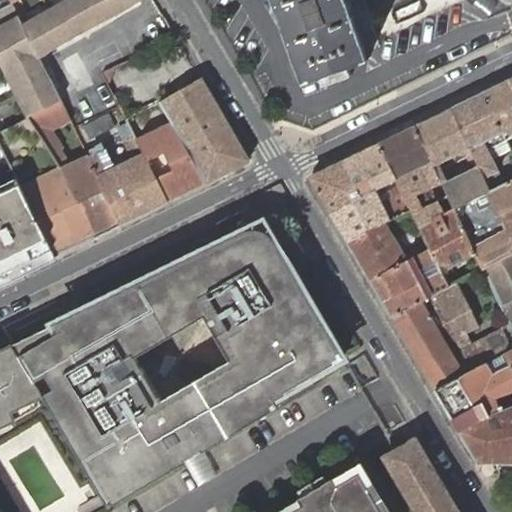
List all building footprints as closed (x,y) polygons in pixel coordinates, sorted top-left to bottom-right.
[(12,3),(0,9),(0,58),(18,95),(30,117),(61,102),(45,68),(45,67),(39,55),(137,0),(69,0),(24,26),(12,3)] [(275,0),(305,81),(303,82),(304,84),(323,77),(325,85),(352,75),(350,67),(369,60),(369,59),(366,60),(364,55),(345,0),(275,0)] [(189,57),(176,35),(119,66),(104,75),(115,96),(115,97),(148,81),(189,57)] [(202,78),(189,57),(148,81),(161,102),(202,78)] [(249,159),(202,78),(161,102),(208,182),(248,161),(249,159)] [(511,82),(510,80),(484,93),(503,132),(507,139),(511,136),(511,82)] [(148,81),(115,97),(120,106),(127,119),(161,102),(148,81)] [(484,178),(490,190),(491,190),(505,183),(499,171),(489,149),(507,140),(507,139),(503,132),(484,93),(451,109),(470,149),(476,163),(478,167),(484,178)] [(61,102),(30,117),(61,169),(95,236),(121,224),(88,157),(71,165),(61,148),(62,148),(52,130),(70,121),(69,118),(61,102)] [(470,149),(451,109),(415,126),(432,162),(434,165),(441,163),(443,162),(464,151),(471,166),(476,163),(470,149)] [(83,126),(89,139),(115,127),(109,114),(83,126)] [(61,169),(30,117),(0,131),(0,144),(19,184),(55,256),(95,236),(61,169)] [(173,123),(138,141),(167,201),(208,182),(173,123)] [(88,157),(121,224),(167,201),(138,141),(129,125),(119,130),(133,158),(106,170),(96,147),(90,150),(92,155),(88,157)] [(437,261),(472,243),(469,237),(455,208),(445,188),(443,184),(437,171),(434,165),(432,162),(415,126),(378,144),(397,180),(401,187),(412,209),(431,249),(437,261)] [(397,180),(378,144),(342,162),(361,196),(376,189),(397,180)] [(361,196),(342,162),(311,176),(311,179),(331,212),(361,196)] [(445,188),(455,208),(482,194),(490,190),(484,178),(478,167),(473,169),(475,173),(445,188)] [(511,180),(505,183),(491,190),(490,190),(482,194),(496,224),(469,237),(472,243),(474,248),(475,250),(479,258),(483,268),(511,252),(511,180)] [(0,282),(55,256),(19,184),(0,192),(0,282)] [(392,220),(412,209),(401,187),(391,192),(394,197),(383,202),(376,189),(361,196),(331,212),(348,242),(391,220),(392,220)] [(371,280),(410,260),(406,253),(398,258),(385,231),(394,226),(391,220),(348,242),(371,280)] [(398,258),(406,253),(394,226),(385,231),(398,258)] [(256,230),(246,232),(233,239),(233,237),(13,344),(44,395),(110,507),(278,407),(273,399),(343,357),(275,242),(273,243),(269,237),(264,232),(256,230)] [(441,269),(475,250),(474,248),(472,243),(437,261),(441,269)] [(420,302),(449,286),(445,277),(441,269),(437,261),(431,249),(410,260),(371,280),(393,317),(420,302)] [(511,322),(511,252),(483,268),(511,322)] [(479,328),(455,283),(449,286),(420,302),(393,317),(437,390),(464,376),(506,354),(511,350),(511,346),(503,329),(470,341),(467,335),(479,328)] [(44,395),(13,344),(0,350),(0,427),(16,420),(12,411),(44,395)] [(464,376),(437,390),(461,430),(484,418),(502,411),(496,398),(502,396),(511,391),(511,365),(506,354),(464,376)] [(484,418),(461,430),(480,462),(492,462),(511,463),(511,407),(502,411),(484,418)] [(416,439),(415,440),(385,456),(417,511),(459,511),(442,483),(416,439)] [(202,453),(186,462),(199,484),(215,474),(202,453)] [(392,511),(365,468),(343,481),(339,475),(305,494),(309,501),(290,511),(392,511)] [(78,508),(80,511),(100,511),(105,509),(98,497),(88,502),(78,508)]
